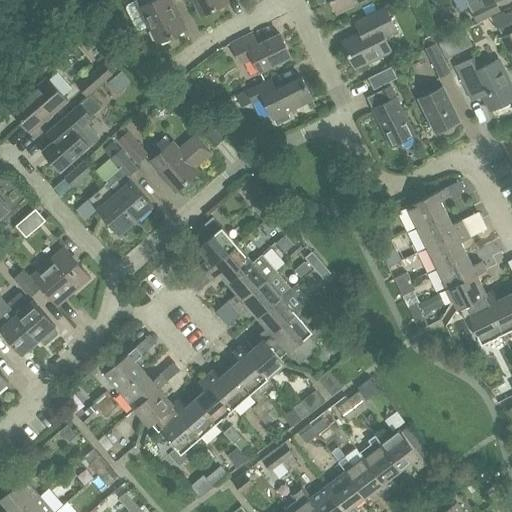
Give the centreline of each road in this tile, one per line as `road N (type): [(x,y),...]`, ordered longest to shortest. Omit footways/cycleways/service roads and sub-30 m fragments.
road 1 (residential): [(511,238),(470,154),(383,196),(341,114)]
road 2 (residential): [(115,276),(243,167),(341,114)]
road 3 (residential): [(0,431),(94,337),(107,306)]
road 4 (residential): [(115,276),(13,155)]
road 5 (residential): [(153,318),(182,293),(224,341),(195,367)]
road 6 (residential): [(341,114),(347,111),(294,0)]
road 7 (residential): [(286,0),(182,62)]
